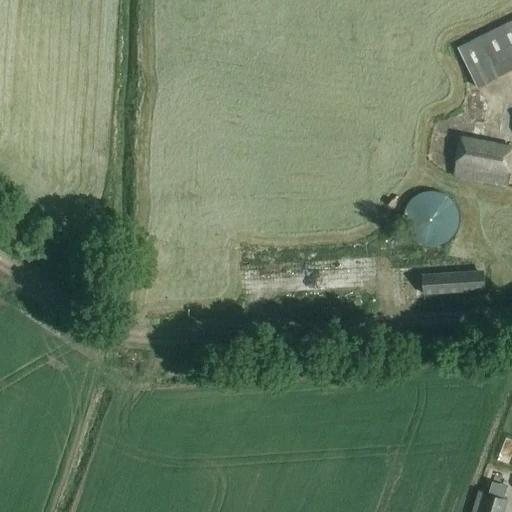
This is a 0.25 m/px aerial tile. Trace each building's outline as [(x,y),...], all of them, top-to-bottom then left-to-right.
[(486,35),(460,48),(479,86),(505,73),(486,35)] [(511,145),(462,136),(458,160),(455,177),(509,187),(511,170),(511,145)] [(456,233),(460,221),(458,210),(452,200),(442,193),(430,192),(419,196),(410,204),(406,216),(408,227),(414,237),(424,244),(436,245),(447,241),(456,233)] [(423,275),(424,296),(486,292),(484,271),(423,275)] [(0,326),(12,315),(2,304),(0,305),(0,326)] [(485,493),(479,511),(504,511),(508,500),(485,493)]
